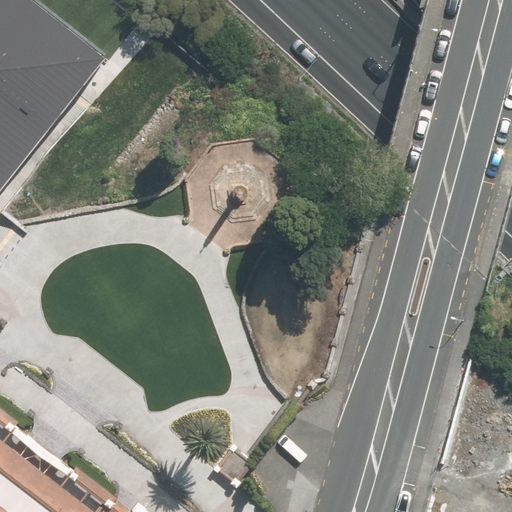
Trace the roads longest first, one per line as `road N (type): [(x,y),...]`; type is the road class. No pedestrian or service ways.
road 1 (secondary): [(493,0),(353,511)]
road 2 (motorway): [(511,150),(377,25)]
